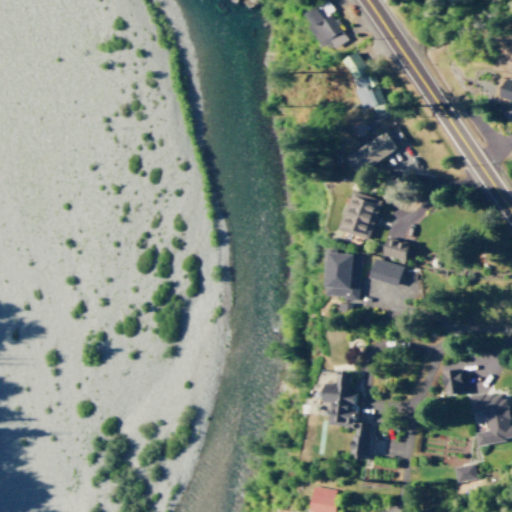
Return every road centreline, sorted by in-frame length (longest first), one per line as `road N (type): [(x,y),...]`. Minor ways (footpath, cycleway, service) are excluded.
road 1 (secondary): [(511,213),(365,0)]
road 2 (residential): [(398,511),(416,400),(436,347),(461,330),(511,328)]
